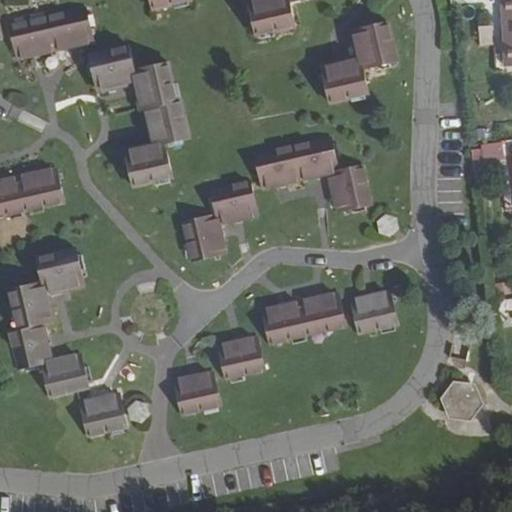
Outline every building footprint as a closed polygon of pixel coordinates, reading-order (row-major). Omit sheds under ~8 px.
[(255,0),(250,1),(258,35),(293,27),(289,2),(300,0),(255,0)] [(511,0),(503,0),(504,10),(506,68),(511,67),(511,0)] [(92,43),(84,10),(12,26),(19,59),(92,43)] [(355,35),(361,62),(326,70),(332,102),(369,94),(364,69),(398,61),(388,27),(355,35)] [(133,75),(128,52),(93,58),(99,90),(139,83),(144,109),(148,108),(157,147),(129,154),(136,187),(171,179),(164,144),(187,139),(180,101),(177,101),(170,67),(133,75)] [(339,174),(330,140),(258,156),(266,190),(330,176),(339,211),(372,204),(363,169),(339,174)] [(486,151),(476,152),(481,193),(492,191),(486,151)] [(0,182),(0,215),(64,202),(57,170),(0,182)] [(215,193),(219,217),(186,225),(193,261),(227,253),(222,225),(256,217),(250,185),(215,193)] [(397,219),(388,216),(379,222),(381,234),(392,237),(400,230),(397,219)] [(11,331),(19,368),(49,361),(52,360),(45,324),(51,323),(46,294),(83,285),(75,253),(40,261),(45,285),(10,293),(17,330),(11,331)] [(398,326),(390,294),(355,301),(362,335),(398,326)] [(340,296),(304,304),(303,301),(265,310),(273,343),(309,334),(310,338),(348,329),(340,296)] [(265,371),(257,338),(222,346),(229,379),(265,371)] [(90,390),(81,357),(53,364),(49,364),(46,365),(54,398),(90,390)] [(220,406),(212,374),(177,382),(185,414),(220,406)] [(460,384),(454,383),(442,399),(444,403),(449,402),(459,389),(460,384)] [(460,384),(459,389),(449,402),(444,403),(449,415),(451,413),(470,414),(474,417),(482,408),(477,404),(470,389),(471,384),(460,384)] [(471,384),(470,389),(477,404),(482,408),(485,404),(476,385),(471,384)] [(126,429),(119,397),(85,404),(90,437),(126,429)] [(150,416),(148,405),(137,402),(129,409),(131,421),(141,424),(150,416)] [(451,413),(449,415),(452,420),(472,421),(474,417),(470,414),(451,413)]
